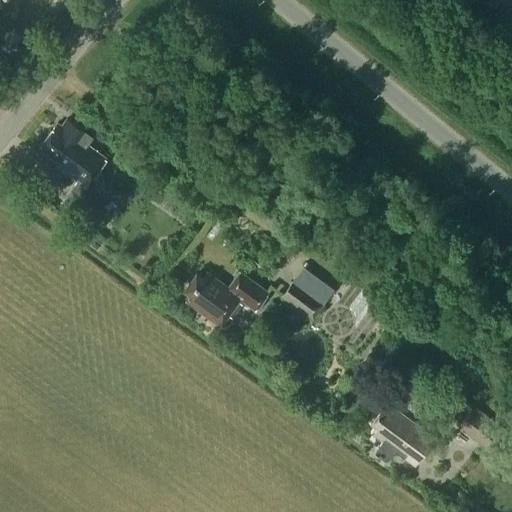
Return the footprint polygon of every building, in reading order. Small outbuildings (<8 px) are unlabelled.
[(508,0),(490,0),(491,0),(488,4),(495,10),(498,5),(502,8),(508,0)] [(55,166),(75,181),(70,188),(93,205),(104,191),(103,171),(100,169),(106,162),(82,144),(85,141),(73,132),(71,135),(56,126),(39,148),(58,162),(55,166)] [(144,173),(130,162),(123,172),(137,183),(144,173)] [(159,196),(166,187),(153,177),(146,186),(159,196)] [(203,279),(197,274),(184,290),(191,295),(186,301),(220,326),(240,299),(255,310),(268,293),(240,272),(228,288),(207,273),(203,279)] [(291,280),(280,296),(312,320),(324,304),(291,280)] [(437,439),(394,406),(389,412),(383,408),(371,424),(377,429),(373,434),(382,441),(377,449),(377,454),(386,461),(391,459),(396,451),(416,466),(437,439)] [(499,428),(473,407),(471,409),(458,426),(485,446),(498,430),(499,428)]
